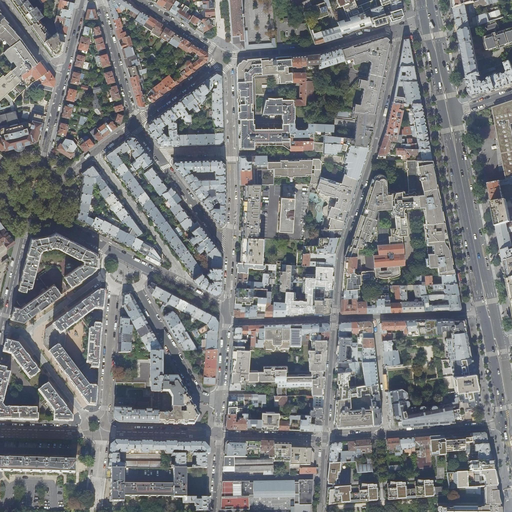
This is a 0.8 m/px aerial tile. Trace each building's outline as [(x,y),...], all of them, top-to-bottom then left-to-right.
[(12,0),(15,5),(22,14),(27,21),(30,25),(43,16),(37,6),(34,8),(28,0),(12,0)] [(66,5),(67,1),(64,0),(63,0),(59,0),(59,3),(58,7),(61,8),(65,9),(66,8),(63,7),(64,4),(66,5)] [(119,7),(113,0),(107,0),(109,5),(110,10),(119,7)] [(128,2),(124,0),(123,0),(119,7),(122,11),(125,7),(130,10),(132,5),(128,2)] [(166,0),(164,5),(167,7),(168,7),(166,10),(169,11),(176,0),(175,0),(166,0)] [(179,3),(176,0),(169,11),(172,13),(175,15),(181,6),(181,5),(179,4),(179,3)] [(191,4),(193,2),(191,0),(188,2),(186,6),(183,11),(181,9),(182,7),(181,6),(175,15),(177,16),(179,18),(181,15),(183,16),(189,8),(191,4)] [(211,3),(210,0),(203,1),(199,1),(200,5),(203,5),(203,8),(205,8),(214,8),(214,5),(214,3),(211,3)] [(228,0),(230,21),(230,22),(232,43),(239,50),(242,50),(245,49),(276,47),(276,45),(270,45),(270,44),(249,45),(245,46),(244,31),(241,0),(228,0)] [(310,0),(308,0),(301,4),(302,7),(307,20),(309,19),(308,16),(311,15),(308,7),(312,5),(310,0)] [(337,22),(328,0),(310,0),(312,5),(321,31),(325,42),(329,41),(337,39),(342,37),(341,35),(337,22)] [(373,0),(358,6),(355,1),(344,6),(347,18),(367,11),(371,9),(395,0),(373,0)] [(400,0),(395,0),(371,9),(373,17),(384,13),(383,9),(386,8),(391,8),(391,9),(389,10),(389,11),(402,7),(400,0)] [(476,2),(474,0),(451,0),(454,9),(464,6),(462,2),(465,1),(467,5),(476,2)] [(481,0),(476,2),(467,5),(464,6),(454,9),(455,14),(456,18),(456,20),(458,32),(470,28),(485,23),(496,20),(504,17),(501,9),(492,12),(492,13),(488,14),(488,13),(478,16),(473,18),(474,23),(469,24),(468,18),(469,18),(469,14),(475,12),(481,10),(480,7),(498,1),(498,0),(481,0)] [(73,7),(74,3),(67,1),(66,5),(66,8),(65,9),(72,11),(73,7)] [(132,5),(130,10),(131,10),(129,13),(134,17),(136,15),(137,14),(138,15),(141,11),(136,8),(132,5)] [(122,11),(119,7),(110,10),(111,14),(113,19),(125,16),(124,15),(121,16),(120,14),(117,15),(116,13),(122,11)] [(403,13),(402,7),(389,11),(384,13),(373,17),(369,18),(371,25),(372,25),(372,27),(388,22),(387,22),(388,21),(387,18),(386,18),(385,14),(390,12),(390,13),(390,14),(391,14),(389,15),(391,21),(400,18),(403,13)] [(72,11),(65,9),(61,8),(60,12),(59,16),(63,17),(70,19),(71,15),(72,11)] [(185,18),(183,21),(185,22),(188,23),(192,17),(189,15),(192,10),(189,8),(183,16),(185,18)] [(214,12),(214,8),(205,8),(206,17),(210,16),(210,15),(215,15),(214,12)] [(86,17),(86,19),(97,18),(94,9),(88,9),(86,17)] [(192,17),(188,23),(191,25),(193,22),(198,26),(203,18),(197,9),(192,17)] [(141,11),(138,15),(137,16),(134,21),(143,26),(149,16),(145,13),(141,11)] [(337,22),(341,35),(356,30),(371,25),(369,18),(367,11),(347,18),(337,22)] [(0,37),(2,40),(4,39),(11,46),(21,38),(19,36),(9,25),(8,23),(9,22),(7,21),(8,20),(0,12),(0,13),(0,12),(0,37)] [(48,13),(43,16),(30,25),(35,31),(46,47),(51,55),(52,54),(54,57),(57,56),(62,52),(63,48),(64,46),(65,42),(60,41),(57,32),(51,36),(43,24),(51,19),(48,13)] [(62,21),(63,17),(59,16),(56,15),(55,20),(54,23),(55,26),(58,27),(60,20),(62,21)] [(127,18),(125,16),(113,19),(114,24),(116,29),(121,28),(122,27),(120,21),(122,20),(127,18)] [(153,18),(149,16),(143,26),(151,31),(158,22),(153,18)] [(69,23),(70,19),(63,17),(62,21),(65,22),(64,26),(69,27),(69,23)] [(215,18),(203,18),(198,26),(196,29),(203,33),(205,30),(212,26),(215,26),(215,23),(215,18)] [(498,25),(496,20),(485,23),(487,28),(489,32),(500,28),(498,24),(498,25)] [(158,22),(151,31),(151,32),(159,38),(160,36),(164,30),(160,28),(162,25),(161,24),(158,22)] [(96,26),(93,27),(94,33),(92,34),(92,36),(94,36),(98,35),(102,34),(100,30),(99,25),(96,26)] [(68,31),(69,27),(64,26),(63,30),(60,29),(59,33),(67,35),(68,31)] [(82,34),(92,36),(92,34),(92,33),(89,33),(91,27),(84,26),(83,30),(82,34)] [(166,27),(164,30),(160,36),(166,40),(166,42),(168,43),(168,42),(174,32),(170,29),(166,27)] [(123,32),(121,28),(116,29),(117,33),(119,39),(122,38),(127,36),(125,31),(123,32)] [(470,28),(458,32),(460,43),(463,54),(463,57),(464,59),(465,68),(467,77),(479,73),(475,54),(470,28)] [(511,28),(498,33),(497,34),(496,33),(493,34),(484,37),(485,43),(484,44),(487,51),(502,45),(502,46),(511,43),(511,28)] [(321,43),(325,42),(321,31),(314,33),(313,29),(310,29),(314,41),(315,44),(319,44),(321,43)] [(67,35),(59,33),(57,32),(60,41),(65,42),(66,38),(67,35)] [(178,46),(183,38),(178,35),(174,32),(168,42),(177,47),(178,46)] [(98,35),(94,36),(95,38),(94,39),(96,44),(104,42),(103,38),(102,36),(99,37),(98,35)] [(132,35),(127,36),(122,38),(124,42),(120,43),(120,45),(121,48),(132,45),(130,37),(131,36),(131,37),(133,37),(132,35)] [(341,98),(339,110),(377,114),(378,107),(382,91),(382,89),(386,71),(391,48),(392,45),(388,41),(389,40),(388,39),(387,38),(385,38),(383,36),(375,39),(345,48),(341,49),(344,60),(345,60),(346,64),(353,62),(353,64),(367,59),(371,62),(368,79),(360,78),(341,98)] [(0,100),(5,96),(8,94),(13,99),(13,100),(28,87),(27,87),(33,83),(33,82),(49,71),(44,65),(41,61),(39,62),(34,56),(28,47),(21,38),(11,46),(8,48),(4,52),(11,62),(13,61),(17,66),(12,69),(5,76),(0,70),(0,69),(1,69),(0,68),(0,100)] [(186,40),(183,38),(178,46),(180,47),(177,50),(184,54),(185,53),(185,52),(191,43),(186,40)] [(400,66),(413,65),(411,54),(409,44),(408,38),(404,39),(402,48),(400,59),(399,66),(400,66)] [(104,42),(96,44),(97,50),(106,48),(105,46),(104,42)] [(196,46),(191,43),(185,52),(186,53),(188,51),(190,53),(192,50),(197,53),(200,49),(196,46)] [(135,55),(132,45),(121,48),(123,53),(124,58),(135,55)] [(320,53),(319,64),(319,68),(344,60),(340,47),(327,51),(320,53)] [(200,49),(197,53),(196,54),(194,58),(200,57),(208,57),(208,54),(204,52),(200,49)] [(97,62),(101,61),(109,59),(108,55),(107,53),(95,57),(97,62)] [(311,54),(306,55),(305,65),(319,64),(320,53),(311,54)] [(138,65),(135,55),(124,58),(125,62),(127,68),(138,65)] [(294,69),(292,70),(292,72),(292,82),(293,92),(293,99),(293,105),(305,105),(305,76),(305,73),(305,72),(305,70),(305,65),(306,55),(297,55),(291,56),(291,66),(297,65),(297,67),(300,67),(303,70),(303,72),(294,72),(294,69)] [(282,119),(283,119),(283,121),(283,123),(282,123),(282,125),(278,126),(267,126),(262,126),(262,124),(253,124),(253,121),(252,77),(255,75),(278,74),(280,75),(278,77),(279,83),(292,82),(292,72),(288,72),(288,66),(291,66),(291,56),(280,57),(275,57),(276,58),(271,58),(270,59),(270,60),(269,60),(268,58),(267,58),(255,58),(248,59),(247,59),(247,60),(246,60),(244,60),(243,60),(242,60),(241,61),(241,62),(241,63),(241,64),(241,65),(240,66),(239,66),(237,69),(237,71),(237,84),(238,96),(238,109),(238,115),(238,119),(240,119),(240,121),(240,124),(238,124),(239,131),(239,135),(240,135),(240,138),(239,138),(239,144),(239,149),(241,149),(249,149),(254,149),(254,145),(269,145),(282,145),(288,149),(290,149),(290,137),(287,137),(287,132),(288,132),(288,133),(289,133),(289,123),(294,123),(294,121),(294,118),(295,118),(295,105),(293,105),(293,99),(282,99),(282,97),(274,99),(267,97),(267,99),(266,99),(261,113),(266,113),(282,113),(282,119)] [(208,60),(208,57),(200,57),(200,59),(196,61),(200,66),(204,63),(208,60)] [(196,61),(194,58),(186,64),(192,72),(196,69),(200,66),(196,61)] [(109,59),(101,61),(102,67),(111,65),(110,62),(109,59)] [(89,63),(85,62),(76,60),(75,63),(74,66),(88,69),(89,63)] [(511,84),(511,66),(510,61),(504,63),(507,72),(506,74),(504,75),(502,73),(492,77),(496,90),(508,86),(511,84)] [(188,75),(192,72),(186,64),(178,70),(180,72),(184,78),(188,75)] [(139,65),(138,65),(127,68),(128,71),(130,77),(138,75),(145,73),(144,71),(141,72),(139,65)] [(415,73),(413,65),(400,66),(399,72),(397,80),(416,81),(415,73)] [(103,79),(105,78),(114,76),(113,72),(112,70),(104,72),(104,74),(102,74),(103,79)] [(55,80),(49,71),(33,82),(33,83),(36,87),(52,91),(54,83),(55,80)] [(71,77),(80,79),(83,80),(84,77),(81,76),(82,73),(73,71),(72,73),(71,77)] [(180,81),(184,78),(180,72),(172,78),(176,84),(180,81)] [(482,76),(481,72),(479,73),(467,77),(468,82),(470,92),(471,96),(474,98),(496,90),(492,77),(489,77),(488,79),(486,80),(486,81),(483,83),(481,82),(480,77),(482,76)] [(212,76),(210,77),(213,81),(213,83),(214,84),(216,84),(217,83),(222,83),(222,80),(222,75),(216,73),(212,76)] [(139,79),(138,75),(130,77),(131,82),(133,87),(141,84),(140,79),(139,79)] [(161,81),(162,82),(168,90),(172,87),(176,84),(172,78),(169,75),(161,81)] [(114,76),(105,78),(107,84),(116,82),(115,79),(114,76)] [(210,77),(203,83),(210,92),(214,84),(213,83),(213,81),(210,77)] [(416,81),(397,80),(397,81),(396,81),(394,94),(393,101),(405,103),(421,103),(419,95),(417,86),(416,81)] [(162,82),(154,88),(160,96),(163,93),(168,90),(162,82)] [(200,106),(210,92),(203,83),(197,87),(190,92),(198,102),(200,106)] [(216,84),(214,84),(210,92),(212,92),(223,92),(222,88),(222,83),(217,83),(216,84)] [(143,84),(141,84),(133,87),(134,91),(135,97),(145,94),(146,94),(143,84)] [(109,89),(110,95),(119,93),(118,90),(117,87),(109,89)] [(68,90),(67,94),(76,96),(77,90),(69,88),(68,90)] [(150,103),(156,99),(160,96),(154,88),(152,89),(152,90),(148,93),(150,96),(148,97),(145,99),(146,102),(148,105),(150,103)] [(185,96),(179,100),(185,107),(186,106),(188,109),(192,107),(194,109),(192,110),(194,112),(195,111),(197,114),(201,111),(198,107),(196,104),(198,102),(190,92),(185,96)] [(223,92),(212,92),(212,101),(223,101),(223,96),(223,92)] [(119,93),(110,95),(111,97),(109,98),(111,102),(120,98),(120,96),(119,93)] [(10,102),(10,105),(2,107),(1,106),(2,105),(0,102),(0,109),(0,110),(11,107),(12,112),(15,111),(13,101),(13,100),(8,94),(5,96),(10,102)] [(75,102),(76,96),(67,94),(66,97),(66,100),(75,102)] [(144,97),(146,97),(145,94),(135,97),(137,103),(138,106),(144,108),(145,107),(144,102),(146,102),(145,99),(144,100),(144,97)] [(184,108),(185,107),(179,100),(174,104),(169,108),(173,112),(174,112),(177,117),(180,115),(181,116),(182,117),(181,118),(182,119),(183,118),(185,120),(185,123),(191,122),(191,114),(187,113),(187,112),(189,111),(187,109),(186,110),(184,108)] [(511,100),(492,108),(493,116),(494,117),(494,118),(494,120),(495,125),(499,145),(504,172),(506,180),(511,178),(511,100)] [(223,101),(212,101),(212,110),(223,110),(223,106),(223,101)] [(405,103),(393,101),(392,101),(389,117),(388,119),(385,133),(393,135),(400,135),(405,135),(410,135),(411,134),(426,131),(424,120),(422,109),(421,103),(405,103)] [(64,107),(63,111),(76,114),(78,108),(73,107),(74,105),(66,103),(66,105),(64,105),(64,107)] [(113,106),(115,112),(124,109),(122,105),(122,103),(113,106)] [(163,112),(158,116),(162,120),(162,121),(165,125),(167,123),(168,124),(168,129),(176,129),(176,122),(178,122),(178,121),(175,121),(175,119),(177,117),(174,112),(173,112),(169,108),(163,112)] [(223,110),(212,110),(213,119),(223,119),(223,115),(223,110)] [(315,123),(314,131),(326,132),(326,136),(324,136),(323,142),(324,142),(343,144),(369,147),(372,133),(377,114),(339,110),(338,117),(357,119),(355,139),(330,137),(330,136),(331,136),(331,133),(330,133),(330,132),(334,132),(334,125),(315,123)] [(39,134),(39,133),(42,134),(43,130),(45,122),(42,122),(44,116),(34,113),(32,123),(26,122),(20,123),(19,121),(18,121),(16,111),(15,111),(12,112),(0,115),(0,148),(2,150),(5,150),(16,147),(17,148),(18,147),(19,146),(21,146),(22,147),(22,146),(30,144),(33,143),(33,142),(37,141),(39,134)] [(88,117),(76,114),(63,111),(62,114),(61,117),(70,119),(69,121),(83,125),(88,117)] [(114,121),(121,123),(121,122),(123,115),(117,113),(114,121)] [(168,129),(165,125),(162,121),(162,120),(158,116),(153,119),(148,123),(147,129),(150,133),(155,139),(164,132),(168,129)] [(111,118),(104,123),(110,133),(114,130),(118,127),(111,118)] [(223,119),(213,119),(213,128),(224,128),(224,124),(223,119)] [(59,125),(59,128),(67,130),(69,124),(60,122),(59,125)] [(104,123),(97,129),(104,138),(106,136),(110,133),(104,123)] [(294,123),(289,123),(289,133),(289,137),(292,137),(298,137),(302,137),(305,137),(310,137),(314,137),(314,131),(315,123),(308,123),(308,127),(305,130),(297,130),(295,127),(295,123),(294,123)] [(66,136),(67,130),(59,128),(58,131),(57,134),(66,136)] [(101,140),(104,138),(97,129),(96,128),(90,132),(94,138),(95,137),(99,142),(101,140)] [(224,128),(213,128),(211,128),(211,131),(215,134),(215,144),(218,144),(220,144),(224,140),(224,134),(224,128)] [(176,129),(168,129),(168,135),(166,135),(164,132),(155,139),(157,141),(158,144),(160,145),(161,146),(163,146),(170,146),(178,145),(178,135),(178,133),(176,134),(176,129)] [(196,130),(196,134),(197,145),(201,145),(206,145),(205,134),(199,134),(199,130),(196,130)] [(428,140),(426,131),(411,134),(410,135),(411,136),(416,135),(418,144),(414,145),(414,143),(412,144),(411,139),(407,139),(407,144),(404,144),(404,143),(403,142),(403,136),(405,135),(400,135),(401,148),(405,148),(430,148),(428,140)] [(393,135),(385,133),(383,141),(381,147),(378,154),(377,158),(385,159),(386,154),(395,155),(395,154),(396,148),(401,148),(400,135),(393,135)] [(187,134),(178,135),(178,145),(183,145),(188,145),(187,134)] [(196,134),(187,134),(188,145),(191,145),(197,145),(196,134)] [(215,134),(205,134),(206,145),(210,144),(215,144),(215,134)] [(87,150),(90,148),(84,141),(81,137),(78,140),(80,142),(81,144),(80,145),(85,152),(87,150)] [(124,141),(130,149),(131,149),(132,149),(132,150),(131,153),(132,154),(131,154),(135,158),(145,151),(140,145),(136,138),(129,137),(127,139),(124,141)] [(292,137),(289,137),(290,137),(290,149),(290,150),(296,150),(303,150),(302,141),(292,141),(292,137)] [(305,137),(302,137),(302,139),(302,141),(303,150),(313,150),(313,142),(314,137),(310,137),(310,141),(306,141),(305,137)] [(89,138),(84,141),(90,148),(93,146),(95,145),(89,138)] [(64,154),(73,140),(66,139),(62,144),(61,143),(61,144),(60,144),(57,149),(60,151),(64,154)] [(77,146),(76,144),(73,140),(64,154),(67,156),(71,158),(74,153),(75,152),(73,151),(77,146)] [(130,152),(130,149),(124,141),(120,144),(114,149),(117,153),(120,150),(122,152),(121,152),(121,153),(122,154),(124,156),(130,152)] [(369,147),(343,144),(324,142),(323,142),(313,142),(313,150),(313,151),(323,152),(323,154),(337,155),(337,152),(341,152),(341,150),(346,152),(343,163),(348,165),(347,169),(345,168),(343,173),(344,174),(348,176),(359,180),(361,174),(366,157),(369,147)] [(431,154),(430,148),(405,148),(405,154),(405,157),(406,157),(409,157),(409,155),(409,154),(418,154),(418,152),(420,152),(421,158),(417,158),(417,160),(432,160),(431,154)] [(118,155),(117,153),(114,149),(111,151),(106,155),(106,156),(107,159),(109,161),(111,161),(118,155)] [(148,155),(145,151),(135,158),(135,160),(130,164),(133,167),(135,169),(139,166),(139,165),(140,164),(142,165),(142,166),(144,168),(151,163),(153,161),(148,155)] [(121,155),(122,154),(121,153),(118,155),(111,161),(111,162),(110,162),(112,165),(115,169),(124,162),(120,157),(122,156),(121,155)] [(239,163),(240,169),(252,169),(252,168),(250,168),(250,161),(254,161),(254,169),(267,169),(267,160),(267,156),(260,156),(239,156),(239,163)] [(306,174),(311,174),(311,172),(311,168),(312,158),(309,159),(301,159),(293,159),(292,160),(289,160),(282,160),(272,160),(267,160),(267,169),(273,169),(273,176),(287,176),(287,177),(293,177),(293,176),(306,176),(306,174)] [(312,158),(311,168),(314,168),(320,169),(321,169),(321,159),(312,158)] [(201,160),(193,160),(193,169),(193,170),(196,170),(196,171),(200,171),(200,172),(203,171),(208,171),(208,172),(209,172),(209,171),(209,159),(201,160)] [(209,159),(209,171),(212,171),(212,170),(214,170),(214,175),(225,175),(225,168),(224,163),(220,159),(216,159),(209,159)] [(190,169),(193,169),(193,160),(187,160),(175,160),(173,164),(178,170),(183,177),(187,174),(188,174),(189,174),(190,174),(190,172),(189,170),(190,169)] [(419,206),(424,206),(425,223),(424,223),(425,242),(426,241),(428,267),(437,267),(438,275),(454,274),(453,267),(451,256),(449,248),(446,230),(443,218),(442,211),(440,203),(437,188),(435,178),(433,167),(432,160),(417,160),(406,160),(405,160),(406,168),(407,168),(407,170),(406,170),(409,190),(408,192),(409,193),(409,194),(403,194),(403,192),(391,193),(391,194),(388,195),(387,193),(386,179),(385,178),(384,177),(383,176),(382,175),(380,175),(378,175),(377,176),(375,178),(374,181),(372,180),(371,185),(369,191),(368,191),(366,199),(362,211),(360,216),(360,215),(357,223),(353,235),(354,235),(353,237),(353,238),(355,238),(354,240),(350,244),(350,246),(348,245),(346,250),(344,257),(357,256),(359,248),(364,248),(365,245),(365,246),(367,246),(368,246),(368,245),(368,243),(367,242),(368,240),(373,242),(377,228),(375,227),(377,221),(375,221),(378,213),(377,213),(378,210),(392,209),(393,212),(391,213),(391,214),(391,215),(392,216),(393,217),(394,216),(395,216),(396,228),(390,229),(391,236),(388,236),(389,245),(377,246),(378,255),(373,255),(374,268),(399,266),(404,266),(402,240),(404,238),(405,238),(405,237),(405,236),(406,236),(406,234),(407,233),(406,232),(405,226),(406,225),(405,224),(405,221),(404,221),(403,210),(405,208),(412,208),(419,208),(419,206)] [(124,162),(115,169),(117,172),(120,176),(129,169),(124,162)] [(82,172),(84,174),(96,178),(100,175),(97,170),(93,165),(92,165),(89,167),(82,172)] [(137,173),(135,169),(133,167),(129,169),(120,176),(122,179),(126,183),(138,173),(137,173)] [(149,181),(158,175),(160,173),(159,172),(157,173),(154,170),(152,167),(144,174),(149,181)] [(348,176),(344,174),(341,183),(335,182),(335,180),(328,178),(328,179),(320,177),(321,169),(320,169),(314,168),(314,172),(311,172),(311,174),(311,176),(309,183),(310,183),(310,184),(314,185),(317,185),(316,190),(316,191),(317,193),(318,193),(318,194),(318,195),(320,198),(322,199),(324,201),(326,200),(328,203),(327,205),(324,207),(322,212),(325,216),(328,217),(324,229),(327,229),(327,230),(343,229),(344,226),(348,212),(349,209),(352,199),(357,184),(359,180),(348,176)] [(245,184),(260,184),(273,184),(273,176),(273,169),(267,169),(254,169),(252,169),(240,169),(240,177),(240,184),(245,184)] [(138,173),(126,183),(128,187),(131,191),(139,184),(144,181),(138,173)] [(98,182),(96,178),(84,174),(84,180),(83,184),(94,186),(94,181),(98,182)] [(192,174),(190,174),(189,174),(188,174),(187,174),(183,177),(188,183),(193,191),(200,185),(200,179),(197,179),(197,178),(196,176),(195,176),(194,176),(192,174)] [(104,180),(100,175),(96,178),(98,182),(100,185),(100,187),(102,189),(108,185),(104,180)] [(160,178),(158,175),(149,181),(146,184),(148,186),(151,184),(154,188),(163,182),(160,178)] [(225,175),(214,175),(214,179),(210,179),(210,178),(208,178),(209,179),(209,189),(215,188),(215,192),(225,192),(225,183),(225,175)] [(200,178),(200,179),(200,185),(193,191),(197,195),(201,201),(209,195),(206,190),(209,189),(209,179),(201,179),(201,178),(200,178)] [(511,178),(506,180),(488,184),(489,193),(491,202),(503,200),(500,185),(511,182),(511,178)] [(165,185),(163,182),(154,188),(160,196),(162,194),(167,190),(166,189),(167,188),(165,185)] [(92,195),(94,186),(83,184),(82,190),(82,192),(92,195)] [(139,184),(131,191),(133,194),(136,198),(145,191),(139,184)] [(258,238),(260,184),(245,184),(244,197),(242,227),(242,233),(242,237),(258,238)] [(111,188),(108,185),(102,189),(99,191),(104,199),(113,192),(111,188)] [(172,187),(167,190),(162,194),(167,201),(176,193),(174,190),(172,187)] [(145,191),(136,198),(138,201),(142,205),(150,199),(145,191)] [(90,203),(92,195),(82,192),(81,198),(80,201),(90,203)] [(115,195),(113,192),(104,199),(110,206),(119,199),(115,195)] [(225,192),(215,192),(215,195),(213,195),(211,197),(209,195),(201,201),(204,205),(208,211),(213,207),(212,206),(217,202),(219,202),(219,204),(225,205),(225,197),(225,192)] [(179,196),(176,193),(167,201),(171,207),(178,202),(181,199),(179,196)] [(278,231),(292,232),(294,198),(280,197),(278,231)] [(511,197),(503,200),(491,202),(493,214),(496,226),(511,221),(511,197)] [(121,202),(119,199),(110,206),(115,213),(124,207),(121,202)] [(150,199),(142,205),(144,208),(147,212),(155,206),(150,199)] [(88,212),(90,203),(80,201),(79,207),(79,208),(80,209),(79,211),(88,212)] [(181,206),(178,202),(171,207),(170,208),(175,216),(184,209),(181,206)] [(225,213),(225,205),(219,204),(219,208),(213,207),(208,211),(213,218),(218,224),(224,222),(225,213)] [(155,206),(147,212),(149,216),(152,220),(161,213),(155,206)] [(126,210),(124,207),(115,213),(120,221),(129,214),(126,210)] [(186,213),(184,209),(175,216),(180,223),(189,216),(186,213)] [(87,217),(88,212),(79,211),(78,210),(78,213),(77,218),(86,222),(91,224),(94,219),(91,217),(91,218),(87,217)] [(161,213),(152,220),(154,222),(158,227),(166,220),(161,213)] [(133,219),(129,214),(120,221),(119,221),(126,225),(132,228),(137,224),(133,219)] [(107,215),(104,220),(99,230),(102,232),(106,233),(106,232),(108,233),(112,225),(115,219),(107,215)] [(95,216),(94,219),(91,224),(91,226),(95,228),(99,230),(104,220),(95,216)] [(193,222),(189,216),(180,223),(178,225),(178,226),(182,231),(184,234),(186,236),(191,232),(200,225),(197,221),(194,223),(193,222)] [(166,220),(158,227),(160,230),(163,234),(171,228),(166,220)] [(511,221),(496,226),(498,238),(501,250),(511,246),(511,244),(510,232),(511,231),(511,221)] [(0,286),(0,284),(0,283),(0,253),(12,245),(14,243),(1,225),(0,223),(0,286)] [(140,227),(137,224),(132,228),(135,232),(138,236),(143,232),(140,227)] [(120,229),(112,225),(108,233),(107,234),(110,236),(115,238),(120,229)] [(204,230),(200,225),(191,232),(193,234),(194,234),(194,236),(193,237),(192,236),(188,239),(190,241),(193,246),(195,246),(194,244),(197,242),(198,243),(208,235),(204,230)] [(173,230),(171,228),(163,234),(165,237),(168,241),(182,231),(178,226),(173,230)] [(120,229),(115,238),(121,242),(122,240),(124,241),(123,243),(130,246),(131,245),(132,245),(136,237),(138,236),(135,232),(133,234),(132,235),(120,229)] [(324,235),(324,238),(341,237),(342,234),(344,229),(343,229),(327,230),(327,229),(324,229),(321,230),(321,233),(322,234),(323,235),(324,235)] [(182,235),(184,234),(182,231),(168,241),(170,244),(171,245),(168,247),(171,251),(174,249),(183,242),(181,239),(180,239),(178,237),(182,235)] [(67,238),(56,232),(55,233),(53,234),(50,235),(47,236),(44,237),(39,238),(37,238),(35,238),(31,238),(29,247),(27,255),(25,262),(18,289),(19,290),(19,292),(22,292),(23,292),(24,291),(27,291),(28,288),(30,289),(30,288),(31,288),(32,287),(41,252),(43,250),(54,247),(57,247),(79,259),(79,258),(83,261),(83,264),(80,266),(79,266),(64,277),(69,283),(72,287),(83,279),(93,271),(97,268),(98,259),(98,254),(92,251),(81,246),(74,242),(67,238)] [(212,241),(208,235),(198,243),(199,245),(196,247),(195,246),(193,246),(195,249),(198,253),(199,254),(203,250),(204,249),(205,250),(205,251),(207,253),(216,246),(212,241)] [(144,242),(136,237),(132,245),(131,247),(135,249),(139,251),(144,242)] [(263,238),(258,238),(242,237),(241,242),(241,254),(240,262),(261,264),(263,238)] [(303,246),(303,253),(335,253),(336,251),(339,243),(341,237),(324,238),(315,238),(314,246),(303,246)] [(184,245),(190,241),(188,239),(187,238),(183,242),(174,249),(175,251),(179,256),(187,250),(184,245)] [(152,246),(144,242),(139,251),(143,253),(147,255),(152,246)] [(152,245),(152,246),(147,255),(145,258),(152,262),(158,265),(162,258),(157,252),(158,251),(159,250),(157,247),(155,243),(152,245)] [(219,250),(216,246),(207,253),(201,257),(206,269),(209,268),(212,268),(222,268),(222,263),(222,259),(220,252),(219,250)] [(511,257),(511,246),(501,250),(502,256),(503,261),(511,257)] [(189,249),(187,250),(179,256),(181,259),(184,263),(193,257),(198,253),(195,249),(191,252),(189,249)] [(303,253),(302,253),(301,265),(316,266),(334,267),(335,261),(335,253),(303,253)] [(374,268),(373,255),(365,255),(366,271),(374,271),(374,268)] [(356,269),(357,256),(344,257),(343,264),(343,272),(360,271),(360,269),(356,269)] [(193,257),(184,263),(187,266),(190,271),(191,270),(198,264),(193,257)] [(511,257),(503,261),(505,270),(506,279),(511,277),(511,257)] [(269,264),(261,264),(240,262),(237,262),(237,267),(236,271),(247,272),(247,267),(251,267),(252,268),(263,268),(264,267),(266,268),(266,270),(268,271),(269,264)] [(198,264),(191,270),(191,271),(190,272),(192,273),(190,274),(191,275),(193,279),(202,273),(203,272),(198,264)] [(276,264),(269,264),(268,271),(268,274),(267,284),(267,289),(269,289),(270,284),(275,284),(276,264)] [(315,289),(325,289),(324,298),(331,298),(332,298),(332,293),(333,280),(334,274),(334,267),(316,266),(316,275),(303,274),(302,293),(305,293),(304,301),(294,300),(294,292),(291,291),(293,273),(295,273),(296,265),(286,265),(285,271),(282,271),(281,290),(286,291),(286,293),(286,296),(286,303),(285,316),(288,315),(297,315),(308,315),(314,315),(314,308),(314,298),(315,289)] [(342,285),(341,290),(359,289),(359,285),(361,284),(360,281),(372,280),(372,279),(375,279),(375,277),(378,277),(381,278),(383,278),(388,278),(388,277),(390,277),(390,278),(392,278),(395,277),(396,276),(398,275),(400,274),(399,266),(374,268),(374,271),(366,271),(360,271),(343,272),(343,276),(342,285)] [(221,285),(222,268),(212,268),(212,270),(207,274),(210,278),(211,278),(213,280),(213,283),(213,284),(212,284),(212,283),(209,282),(206,277),(205,277),(202,273),(193,279),(195,282),(196,283),(200,287),(215,295),(221,292),(221,285)] [(247,272),(236,271),(236,279),(236,287),(253,288),(264,289),(264,285),(265,285),(266,285),(266,284),(267,284),(268,274),(262,274),(262,282),(247,281),(247,274),(249,274),(249,272),(247,272)] [(457,273),(454,274),(438,275),(415,276),(415,280),(419,280),(419,282),(421,282),(421,285),(431,284),(431,283),(441,282),(441,284),(456,283),(456,281),(459,280),(458,277),(457,273)] [(151,294),(156,285),(154,284),(152,283),(147,287),(149,290),(151,294)] [(457,288),(456,283),(441,284),(431,284),(421,285),(418,285),(420,295),(458,294),(457,288)] [(11,319),(24,322),(39,311),(49,303),(54,300),(62,294),(54,284),(45,291),(44,289),(43,289),(41,290),(41,291),(42,293),(26,305),(25,303),(21,305),(22,307),(21,308),(14,306),(11,317),(11,319)] [(160,287),(156,285),(151,294),(152,295),(159,299),(164,289),(160,287)] [(402,312),(411,311),(424,311),(420,295),(418,285),(399,286),(402,312)] [(388,286),(375,287),(375,297),(376,313),(382,312),(390,312),(389,297),(389,288),(388,286)] [(402,312),(399,286),(392,286),(393,288),(394,288),(395,299),(398,299),(398,303),(392,303),(391,297),(389,297),(390,312),(395,312),(402,312)] [(253,288),(236,287),(235,292),(235,296),(253,297),(253,288)] [(168,291),(164,289),(159,299),(167,303),(172,293),(168,291)] [(88,405),(96,405),(97,394),(97,386),(97,385),(97,384),(96,384),(93,383),(92,384),(92,385),(89,385),(62,349),(64,348),(66,332),(65,331),(66,331),(65,330),(95,310),(98,310),(98,311),(99,312),(101,312),(102,311),(102,310),(103,310),(104,299),(105,292),(105,291),(100,290),(82,303),(76,307),(66,314),(46,329),(45,332),(44,342),(43,345),(54,358),(70,380),(83,397),(88,405)] [(266,298),(265,316),(269,316),(273,316),(273,305),(270,305),(271,291),(267,291),(266,298)] [(176,295),(172,293),(167,303),(175,307),(180,298),(176,295)] [(122,306),(124,306),(133,300),(131,297),(129,294),(123,295),(123,301),(122,306)] [(424,311),(460,310),(461,308),(460,301),(458,294),(420,295),(424,311)] [(253,297),(235,296),(235,300),(235,304),(241,304),(246,304),(250,305),(257,305),(258,297),(253,297)] [(258,297),(257,305),(256,316),(260,316),(265,316),(266,298),(258,297)] [(376,313),(375,297),(370,297),(370,305),(366,305),(366,313),(371,313),(376,313)] [(182,298),(180,298),(175,307),(173,311),(176,314),(177,314),(181,316),(183,311),(188,302),(184,299),(182,298)] [(314,308),(314,315),(321,314),(328,314),(331,312),(331,307),(330,306),(330,304),(331,298),(324,298),(314,298),(314,308)] [(366,313),(366,305),(366,301),(357,302),(357,298),(341,299),(340,306),(340,312),(342,314),(349,314),(361,313),(366,313)] [(133,300),(124,306),(125,310),(126,311),(125,312),(125,313),(127,312),(128,314),(138,308),(135,304),(133,300)] [(191,303),(188,302),(183,311),(191,315),(196,306),(191,303)] [(274,302),(273,305),(273,316),(277,316),(285,316),(286,303),(274,302)] [(257,305),(250,305),(249,317),(254,316),(256,316),(257,305)] [(200,308),(196,306),(191,315),(199,320),(204,310),(200,308)] [(138,308),(128,314),(131,319),(133,322),(142,316),(140,312),(138,308)] [(208,312),(204,310),(199,320),(207,324),(212,314),(208,312)] [(166,320),(176,314),(173,311),(164,316),(165,317),(166,320)] [(181,321),(177,314),(176,314),(166,320),(168,323),(171,328),(181,321)] [(214,315),(212,314),(207,324),(197,329),(196,328),(193,330),(197,337),(198,336),(208,331),(210,330),(218,330),(219,326),(219,322),(216,316),(214,315)] [(142,316),(133,322),(137,330),(147,324),(144,320),(142,316)] [(121,321),(121,325),(129,325),(130,322),(130,319),(126,318),(126,317),(123,317),(122,318),(121,318),(121,321)] [(451,328),(450,329),(451,330),(452,330),(452,333),(465,331),(464,326),(464,324),(463,320),(461,318),(453,319),(453,322),(454,326),(451,326),(450,327),(451,328)] [(428,319),(415,320),(418,335),(436,334),(436,319),(428,319)] [(436,319),(436,334),(440,333),(440,331),(442,330),(448,330),(450,329),(451,328),(450,327),(451,326),(454,326),(453,319),(445,319),(436,319)] [(402,336),(407,335),(405,320),(397,320),(387,321),(385,321),(382,321),(380,323),(380,326),(381,334),(381,336),(382,341),(391,340),(393,339),(395,339),(395,336),(394,333),(386,333),(386,329),(403,328),(403,333),(402,333),(402,336)] [(410,320),(405,320),(407,335),(407,336),(418,335),(415,320),(410,320)] [(184,326),(181,321),(171,328),(172,331),(175,335),(185,330),(186,327),(184,326)] [(358,322),(358,331),(359,331),(362,331),(372,332),(372,327),(372,325),(371,323),(369,321),(367,321),(364,322),(358,322)] [(338,336),(347,336),(347,332),(351,332),(351,322),(348,322),(345,322),(341,322),(339,324),(338,332),(338,336)] [(306,324),(302,324),(301,340),(310,340),(310,337),(305,337),(305,334),(304,334),(304,333),(307,333),(307,332),(310,332),(311,323),(308,323),(306,324)] [(314,323),(311,323),(310,332),(310,337),(310,340),(312,340),(318,340),(318,333),(318,331),(319,323),(314,323)] [(320,323),(319,323),(318,331),(321,331),(329,331),(330,325),(327,323),(324,323),(322,323),(322,326),(319,326),(320,323)] [(91,368),(99,368),(99,363),(100,348),(100,345),(101,333),(102,324),(94,324),(94,329),(89,328),(86,363),(91,363),(91,368)] [(147,324),(137,330),(142,338),(152,332),(149,328),(147,324)] [(264,347),(264,350),(272,350),(273,352),(275,350),(275,347),(278,347),(278,349),(280,350),(282,349),(289,349),(290,344),(290,324),(288,324),(285,324),(277,324),(268,325),(264,325),(264,347)] [(296,324),(290,324),(290,344),(301,345),(301,340),(302,324),(296,324)] [(129,325),(121,325),(121,327),(120,331),(120,334),(132,334),(132,326),(132,325),(129,325)] [(233,334),(242,335),(242,325),(239,326),(235,326),(233,328),(233,330),(233,334)] [(255,346),(264,347),(264,325),(260,325),(256,325),(255,331),(259,331),(259,339),(255,339),(255,340),(255,346)] [(184,331),(185,330),(175,335),(177,338),(179,343),(190,337),(186,331),(184,331)] [(218,335),(218,330),(210,330),(208,331),(207,336),(205,336),(204,336),(204,338),(207,338),(218,339),(218,335)] [(329,340),(329,331),(321,331),(321,334),(319,334),(320,333),(318,333),(318,340),(322,340),(329,340)] [(445,343),(446,346),(468,345),(467,337),(465,331),(452,333),(451,333),(451,338),(446,338),(446,339),(446,343),(445,343)] [(152,332),(142,338),(146,346),(156,340),(154,336),(152,332)] [(132,334),(120,334),(120,340),(120,342),(131,343),(132,334)] [(347,336),(338,336),(338,340),(337,353),(336,362),(346,362),(348,362),(351,362),(351,361),(351,347),(351,342),(351,338),(351,337),(347,336)] [(197,349),(190,337),(179,343),(181,346),(183,350),(197,349)] [(373,342),(373,337),(362,337),(362,347),(374,347),(373,342)] [(207,338),(204,338),(203,339),(202,346),(200,346),(200,349),(206,349),(217,348),(217,344),(218,339),(207,338)] [(391,340),(382,341),(382,345),(383,351),(397,350),(395,339),(393,339),(394,346),(391,346),(391,345),(392,344),(393,343),(392,342),(392,341),(391,341),(391,340)] [(11,354),(30,379),(40,371),(39,370),(38,369),(18,343),(11,341),(6,340),(5,343),(3,352),(11,354)] [(156,340),(146,346),(149,351),(150,351),(162,351),(158,344),(156,340)] [(230,379),(230,383),(240,383),(244,382),(244,385),(248,385),(250,385),(250,382),(257,382),(257,383),(259,383),(265,383),(272,383),(276,383),(277,396),(287,396),(287,388),(311,388),(311,395),(313,395),(315,395),(324,395),(324,388),(325,381),(324,381),(324,379),(325,379),(325,377),(325,376),(324,376),(322,375),(322,374),(322,370),(325,370),(326,362),(326,355),(327,347),(327,344),(322,344),(322,340),(318,340),(312,340),(312,349),(309,349),(309,370),(311,370),(311,374),(286,374),(286,371),(287,370),(287,366),(263,366),(263,371),(252,371),(252,370),(248,369),(249,350),(255,350),(255,346),(246,346),(232,346),(232,351),(231,361),(231,371),(230,379)] [(131,343),(120,342),(119,348),(119,352),(130,352),(131,343)] [(468,345),(446,346),(446,350),(448,350),(449,359),(471,357),(469,351),(468,345)] [(362,347),(361,347),(362,361),(375,361),(375,354),(374,347),(362,347)] [(217,348),(206,349),(205,350),(203,350),(203,352),(205,353),(204,380),(200,379),(203,384),(215,385),(215,380),(216,363),(217,356),(217,348)] [(397,350),(383,351),(384,357),(384,366),(388,365),(399,364),(397,350)] [(162,351),(150,351),(150,359),(148,359),(148,363),(150,363),(150,381),(151,381),(151,391),(161,391),(161,392),(162,393),(162,391),(162,383),(180,383),(179,381),(177,377),(164,377),(162,377),(162,370),(162,357),(162,351)] [(471,357),(449,359),(452,376),(474,372),(472,366),(471,357)] [(338,373),(354,370),(353,361),(351,361),(351,362),(348,362),(349,368),(347,368),(343,368),(335,369),(335,373),(338,373)] [(375,361),(362,361),(365,384),(378,383),(376,370),(375,361)] [(32,420),(38,420),(39,414),(37,414),(37,408),(6,407),(3,404),(11,372),(6,371),(7,368),(6,368),(6,367),(5,366),(2,365),(1,365),(1,366),(0,366),(0,419),(7,420),(32,420)] [(337,383),(348,382),(347,376),(355,375),(354,370),(338,373),(337,378),(337,383)] [(456,392),(477,389),(474,375),(474,372),(452,376),(453,378),(454,377),(456,392)] [(53,421),(73,421),(73,416),(66,406),(63,402),(50,385),(48,382),(38,390),(54,411),(53,421)] [(348,382),(337,383),(336,391),(336,399),(350,397),(357,396),(356,386),(348,387),(348,382)] [(162,383),(162,391),(168,391),(172,397),(171,406),(181,406),(183,407),(183,406),(183,404),(182,404),(183,396),(187,394),(183,387),(180,383),(162,383)] [(378,383),(365,384),(356,386),(357,396),(361,395),(360,390),(365,390),(366,388),(366,386),(371,386),(371,394),(379,393),(378,388),(378,383)] [(456,392),(455,392),(454,393),(456,402),(465,401),(466,402),(467,402),(468,406),(474,405),(474,404),(477,404),(479,400),(478,394),(477,389),(456,392)] [(431,424),(427,406),(417,408),(417,406),(409,408),(407,399),(406,393),(402,390),(391,392),(391,395),(392,406),(393,415),(396,415),(395,415),(395,417),(396,418),(397,418),(398,418),(399,418),(399,417),(399,416),(400,419),(402,419),(403,425),(405,425),(413,424),(419,424),(421,424),(428,424),(429,424),(431,424)] [(262,394),(258,394),(258,406),(262,406),(266,406),(266,393),(262,394)] [(379,393),(371,394),(370,394),(371,406),(372,425),(375,425),(377,425),(381,420),(380,410),(379,393)] [(183,404),(183,406),(186,406),(186,412),(183,412),(183,424),(189,424),(194,424),(199,415),(193,404),(187,394),(183,396),(182,404),(183,404)] [(323,400),(324,395),(315,395),(313,395),(313,400),(312,402),(312,404),(306,404),(306,406),(309,406),(314,407),(323,407),(323,400)] [(287,406),(287,396),(277,396),(275,396),(275,399),(275,406),(279,406),(280,406),(287,406)] [(350,397),(336,399),(335,403),(334,424),(338,424),(342,424),(342,427),(346,427),(358,426),(370,425),(372,425),(371,406),(370,406),(370,409),(364,409),(364,407),(361,407),(361,409),(349,410),(349,407),(350,407),(350,397)] [(244,406),(244,400),(228,401),(228,403),(228,409),(227,413),(236,413),(240,413),(242,413),(248,413),(248,406),(244,406)] [(456,402),(444,405),(448,423),(449,423),(448,422),(454,421),(453,417),(455,417),(455,414),(456,415),(458,415),(459,414),(459,413),(459,412),(458,411),(459,410),(459,407),(457,407),(456,402)] [(429,406),(427,406),(431,424),(436,424),(448,423),(444,405),(429,408),(429,406)] [(181,406),(171,406),(171,410),(170,413),(168,413),(168,412),(165,412),(164,412),(159,412),(158,423),(171,423),(177,424),(183,424),(183,412),(180,412),(181,406)] [(290,406),(287,406),(280,406),(279,412),(278,429),(283,430),(289,430),(290,415),(290,406)] [(322,416),(323,407),(314,407),(309,406),(309,410),(310,410),(310,415),(310,418),(313,418),(314,418),(314,416),(315,416),(315,424),(321,424),(321,423),(322,416)] [(148,423),(158,423),(159,412),(150,412),(151,409),(147,409),(147,412),(130,411),(130,410),(114,409),(114,415),(114,417),(116,419),(117,421),(120,422),(121,422),(126,422),(128,422),(148,423)] [(264,412),(261,412),(261,414),(261,416),(261,429),(264,429),(266,429),(268,427),(271,428),(272,429),(274,429),(278,429),(279,412),(274,413),(274,412),(265,411),(265,412),(264,412)] [(247,418),(248,413),(242,413),(240,413),(240,414),(241,414),(243,414),(243,417),(239,417),(239,419),(237,419),(237,421),(236,421),(236,413),(227,413),(227,417),(227,419),(226,426),(228,428),(236,428),(246,428),(247,418)] [(247,418),(246,428),(250,429),(257,429),(261,429),(261,416),(253,415),(253,419),(251,419),(251,417),(249,417),(249,418),(247,418)] [(299,430),(301,415),(296,415),(290,415),(289,430),(294,430),(299,430)] [(308,427),(310,424),(310,418),(310,415),(301,415),(299,430),(305,430),(308,430),(308,427)] [(484,433),(476,434),(470,434),(470,437),(459,438),(444,439),(445,452),(465,451),(465,446),(465,443),(469,443),(469,446),(488,445),(487,439),(486,434),(484,433)] [(436,436),(429,437),(429,444),(430,449),(430,456),(436,456),(435,455),(446,454),(445,452),(444,439),(444,436),(436,436)] [(422,437),(414,438),(415,447),(419,447),(419,445),(429,444),(429,437),(422,437)] [(400,449),(400,455),(400,456),(403,456),(403,450),(404,450),(410,450),(411,454),(411,456),(415,456),(415,447),(414,438),(406,438),(399,439),(400,449)] [(387,450),(400,449),(399,439),(393,439),(386,440),(387,450)] [(193,451),(193,454),(207,454),(207,453),(209,454),(210,450),(203,443),(195,443),(172,442),(154,442),(146,441),(123,441),(116,441),(111,445),(110,454),(118,454),(118,451),(120,449),(124,449),(125,452),(128,453),(128,449),(134,450),(135,450),(144,450),(144,453),(148,453),(148,450),(159,450),(169,450),(169,454),(170,454),(173,454),(173,450),(182,451),(184,451),(193,451)] [(260,442),(260,450),(269,451),(269,458),(274,458),(274,443),(274,442),(267,442),(260,441),(260,442)] [(354,442),(356,457),(362,456),(361,452),(371,451),(370,441),(363,441),(354,442)] [(224,454),(224,457),(260,457),(260,455),(260,450),(260,442),(250,442),(236,442),(227,442),(225,443),(225,447),(224,454)] [(347,442),(341,443),(340,453),(340,460),(340,463),(342,462),(356,462),(356,457),(354,442),(347,442)] [(282,443),(274,443),(274,458),(273,461),(290,462),(290,445),(290,443),(282,443)] [(338,453),(340,453),(341,443),(336,443),(332,444),(330,446),(329,463),(340,463),(340,460),(338,459),(338,453)] [(291,445),(290,445),(290,462),(290,469),(296,469),(300,468),(313,468),(314,463),(314,456),(314,453),(308,446),(304,446),(295,446),(291,445)] [(478,454),(478,456),(475,456),(476,461),(491,460),(490,453),(488,445),(469,446),(465,446),(465,451),(465,453),(473,452),(473,454),(474,454),(478,454)] [(118,454),(110,454),(109,461),(108,468),(110,468),(123,468),(164,468),(164,461),(124,461),(124,463),(118,463),(119,454),(118,454)] [(207,454),(193,454),(192,454),(192,457),(193,457),(193,459),(195,459),(195,463),(193,463),(193,465),(185,465),(185,454),(180,454),(173,454),(170,454),(170,457),(174,457),(174,465),(170,465),(170,467),(173,467),(185,467),(207,467),(207,460),(207,454)] [(0,470),(74,472),(74,463),(76,463),(76,459),(70,459),(66,459),(66,457),(65,457),(63,457),(63,459),(48,459),(48,457),(46,456),(44,456),(44,459),(28,458),(28,456),(25,455),(25,458),(20,458),(9,458),(9,456),(5,455),(5,458),(2,458),(0,458),(0,457),(0,470)] [(373,472),(371,456),(367,456),(368,465),(356,465),(357,473),(373,472)] [(260,457),(224,457),(223,467),(223,472),(249,471),(267,471),(267,475),(273,475),(273,461),(274,458),(269,458),(263,457),(260,457)] [(472,471),(472,472),(475,472),(493,471),(492,465),(491,460),(476,461),(470,462),(470,463),(471,471),(472,471)] [(327,485),(337,485),(337,480),(339,480),(340,473),(342,473),(342,462),(340,463),(329,463),(327,485)] [(185,467),(173,467),(173,484),(123,484),(123,468),(110,468),(110,477),(111,489),(111,497),(111,502),(124,502),(124,496),(174,497),(174,498),(183,498),(186,498),(186,488),(185,476),(185,467)] [(495,478),(493,471),(475,472),(475,476),(474,476),(474,477),(475,477),(476,483),(475,483),(472,483),(472,485),(468,485),(467,472),(456,473),(457,488),(486,487),(496,486),(495,478)] [(298,502),(310,503),(311,497),(312,486),(312,481),(302,481),(288,481),(273,481),(260,481),(247,482),(233,481),(223,482),(222,483),(221,488),(221,499),(220,509),(232,509),(232,506),(243,506),(243,494),(254,494),(254,495),(295,495),(296,487),(302,487),(302,494),(299,494),(298,502)] [(388,496),(389,500),(444,495),(444,487),(435,487),(435,481),(429,481),(415,482),(416,489),(407,489),(407,483),(401,483),(387,484),(388,486),(388,491),(388,496)] [(327,488),(326,498),(326,505),(377,501),(377,497),(376,488),(376,486),(376,485),(372,485),(358,486),(359,493),(349,494),(348,487),(327,488)] [(438,511),(501,511),(500,506),(496,486),(486,487),(486,488),(485,488),(485,504),(485,506),(488,506),(488,508),(481,508),(481,509),(477,509),(477,507),(452,507),(452,509),(449,509),(449,508),(439,508),(438,511)] [(186,498),(183,498),(183,503),(194,503),(194,506),(196,507),(196,510),(210,511),(210,503),(211,497),(206,497),(201,497),(201,500),(197,500),(197,499),(196,499),(196,498),(186,498)]
